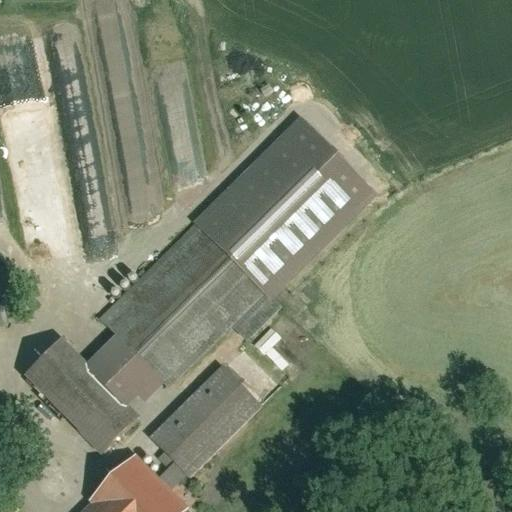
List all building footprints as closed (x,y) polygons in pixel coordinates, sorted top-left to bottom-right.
[(158,66),(184,65),(181,1),(151,3),(153,42),(157,41),(158,66)] [(101,9),(105,44),(127,42),(123,6),(101,9)] [(382,194),(301,113),(191,224),(269,304),(382,194)] [(172,398),(269,304),(191,224),(95,317),(115,340),(161,388),(172,398)] [(257,343),(266,354),(284,339),(275,328),(257,343)] [(161,388),(115,340),(85,368),(131,416),(161,388)] [(61,341),(22,379),(102,462),(141,424),(131,416),(85,368),(61,341)] [(264,407),(221,366),(146,443),(189,484),(264,407)] [(181,511),(135,464),(85,511),(181,511)]
